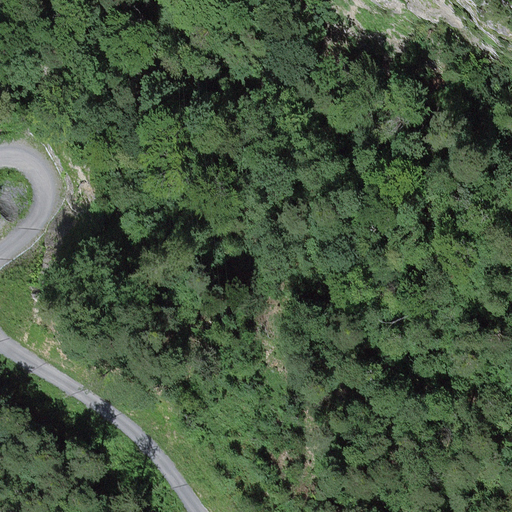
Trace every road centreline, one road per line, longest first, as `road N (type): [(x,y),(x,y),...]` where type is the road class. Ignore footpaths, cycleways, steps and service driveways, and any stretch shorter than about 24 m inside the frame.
road 1 (track): [(0,336),(132,429),(195,511)]
road 2 (track): [(0,157),(30,149),(51,184),(49,206),(0,258)]
